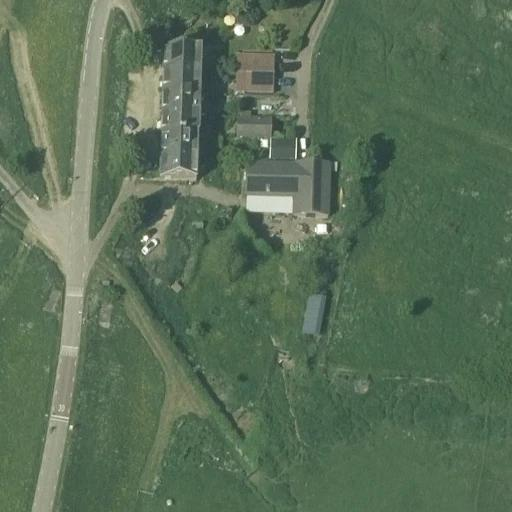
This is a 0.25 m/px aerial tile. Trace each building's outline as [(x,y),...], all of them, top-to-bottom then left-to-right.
[(198,75),(199,54),(163,52),(162,74),(198,75)] [(274,76),(274,57),(237,55),(236,75),(274,76)] [(198,97),(198,75),(162,74),(161,96),(198,97)] [(236,77),(235,96),(272,97),(273,97),(274,78),(236,77)] [(197,118),(198,97),(161,96),(161,117),(197,118)] [(196,140),(197,118),(161,117),(160,139),(196,140)] [(236,122),(235,141),(270,142),(271,123),(236,122)] [(196,161),(196,140),(160,139),(159,160),(196,161)] [(270,162),(294,162),(295,143),(271,142),(270,162)] [(195,183),(196,161),(159,160),(159,182),(195,183)] [(246,166),(245,200),(293,201),(293,218),(327,219),(329,168),(246,166)]
